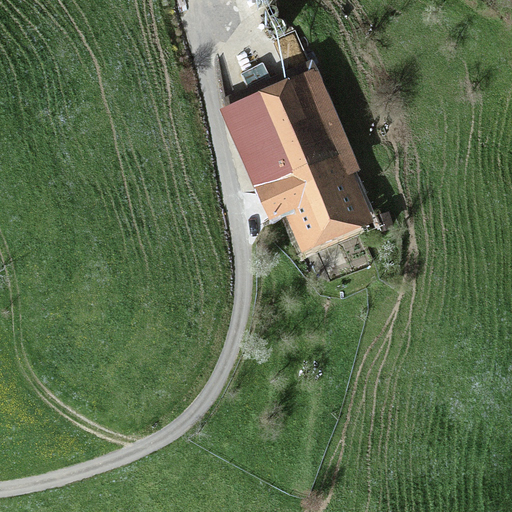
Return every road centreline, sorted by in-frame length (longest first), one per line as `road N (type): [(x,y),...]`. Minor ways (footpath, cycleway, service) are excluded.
road 1 (track): [(0,489),(152,442),(195,411),(224,367),(241,305),(242,251),(195,0)]
road 2 (track): [(152,442),(93,427),(30,375),(0,238)]
